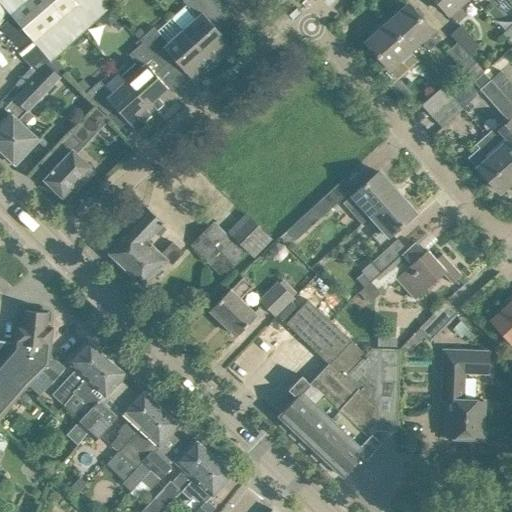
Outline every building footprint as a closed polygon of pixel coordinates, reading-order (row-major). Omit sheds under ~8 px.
[(0,0),(0,28),(20,50),(17,52),(36,72),(53,57),(98,15),(100,13),(105,8),(109,5),(113,0),(0,0)] [(183,30),(211,61),(221,52),(223,56),(233,47),(211,23),(222,14),(212,0),(182,0),(197,17),(183,30)] [(459,6),(465,0),(435,0),(457,23),(466,15),(459,6)] [(511,0),(507,0),(511,5),(511,24),(503,33),(511,43),(511,0)] [(386,24),(409,50),(420,40),(429,50),(439,41),(430,31),(430,30),(408,5),(386,24)] [(390,85),(398,78),(408,68),(418,60),(409,50),(386,24),(366,42),(387,65),(378,73),(392,90),(393,89),(390,85)] [(457,42),(469,54),(479,46),(461,25),(450,34),(457,42)] [(211,61),(183,30),(168,43),(154,26),(145,34),(140,39),(164,66),(173,58),(194,82),(204,73),(201,70),(211,61)] [(139,27),(134,32),(140,39),(145,34),(139,27)] [(135,62),(121,75),(126,81),(154,112),(164,103),(167,106),(177,98),(155,74),(164,66),(140,39),(139,39),(142,42),(129,54),(135,62)] [(457,42),(446,51),(464,71),(465,71),(475,62),(469,54),(457,42)] [(0,149),(15,164),(16,164),(39,139),(18,119),(61,76),(48,63),(4,108),(9,112),(0,122),(0,149)] [(511,82),(501,70),(491,79),(490,79),(511,104),(511,82)] [(511,124),(511,122),(511,104),(490,79),(491,79),(484,71),(473,81),(480,89),(511,124)] [(154,112),(126,81),(112,93),(100,80),(86,92),(107,116),(116,108),(138,132),(148,124),(145,120),(154,112)] [(470,84),(454,98),(462,107),(475,95),(476,90),(470,84)] [(432,117),(453,98),(443,86),(421,105),(432,117)] [(453,98),(432,117),(442,127),(463,109),(453,98)] [(511,164),(511,127),(510,129),(505,124),(498,130),(487,135),(486,135),(511,164)] [(44,179),(62,196),(63,195),(61,193),(70,184),(76,190),(94,170),(73,150),(81,142),(70,132),(46,159),(55,168),(53,170),(52,168),(50,171),(51,172),(44,179)] [(499,191),(511,179),(511,164),(486,135),(479,147),(468,157),(478,168),(499,191)] [(398,192),(380,172),(367,183),(366,182),(343,203),(361,223),(371,215),(398,192)] [(343,179),(316,203),(325,213),(352,189),(343,179)] [(380,245),(403,223),(402,222),(415,211),(398,192),(371,215),(380,226),(371,234),(380,245)] [(163,222),(147,207),(106,250),(143,286),(165,263),(169,267),(183,252),(172,241),(161,254),(146,240),(163,222)] [(254,256),(271,239),(246,214),(229,231),(254,256)] [(302,216),(287,230),(296,240),(311,226),(302,216)] [(245,253),(214,222),(192,244),(223,275),(245,253)] [(407,249),(397,238),(361,270),(363,272),(371,281),(407,249)] [(424,252),(415,242),(407,249),(371,281),(364,287),(358,292),(367,303),(396,278),(414,299),(443,273),(452,283),(461,275),(442,253),(436,259),(427,249),(424,252)] [(275,243),(268,250),(273,259),(282,261),(289,254),(286,245),(275,243)] [(363,272),(356,278),(364,287),(371,281),(363,272)] [(236,336),(250,321),(251,323),(258,316),(240,298),(251,286),(242,277),(230,290),(229,289),(209,310),(236,336)] [(277,280),(258,300),(275,317),(278,314),(289,303),(295,298),(293,296),(290,293),(281,285),(279,282),(277,280)] [(365,354),(323,314),(307,299),(297,311),(286,322),(329,363),(302,391),(301,390),(283,410),(280,414),(279,413),(278,415),(343,476),(344,475),(344,474),(347,471),(366,451),(361,447),(376,430),(396,431),(400,349),(370,348),(365,354)] [(511,302),(492,320),(511,342),(511,302)] [(289,303),(278,314),(286,322),(297,311),(289,303)] [(444,304),(419,329),(430,340),(454,315),(444,304)] [(43,371),(55,359),(46,351),(51,347),(53,327),(46,326),(48,312),(24,309),(22,323),(16,323),(14,343),(0,341),(0,417),(2,415),(0,414),(28,384),(41,370),(43,371)] [(476,337),(468,329),(463,334),(471,342),(476,337)] [(75,369),(62,383),(73,392),(106,356),(87,338),(66,361),(75,369)] [(445,437),(483,438),(484,400),(463,400),(464,372),(489,373),(490,351),(443,349),(442,400),(447,400),(445,437)] [(99,403),(126,374),(106,356),(73,392),(90,408),(75,424),(85,433),(85,432),(86,433),(97,420),(103,414),(94,406),(98,402),(99,403)] [(52,381),(64,368),(55,359),(43,371),(41,370),(28,384),(39,395),(53,381),(52,381)] [(159,405),(141,388),(119,411),(128,419),(117,431),(120,433),(110,444),(118,452),(130,437),(159,405)] [(130,437),(118,451),(135,468),(122,483),(130,490),(136,485),(136,484),(141,479),(150,470),(142,463),(153,450),(154,451),(158,447),(172,432),(180,424),(159,405),(138,428),(130,437)] [(93,440),(105,428),(117,416),(108,408),(103,414),(97,420),(86,433),(93,440)] [(185,486),(213,456),(194,438),(173,461),(183,470),(172,482),(170,480),(140,511),(161,511),(186,486),(185,486)] [(150,470),(161,458),(154,451),(153,450),(142,463),(150,470)] [(186,486),(181,491),(189,499),(192,496),(201,504),(206,499),(207,500),(211,496),(212,497),(233,474),(213,456),(185,486),(186,486)] [(150,470),(141,479),(150,489),(159,479),(160,479),(171,467),(169,465),(161,458),(150,470)] [(194,511),(211,511),(215,508),(206,499),(201,504),(194,511)]
